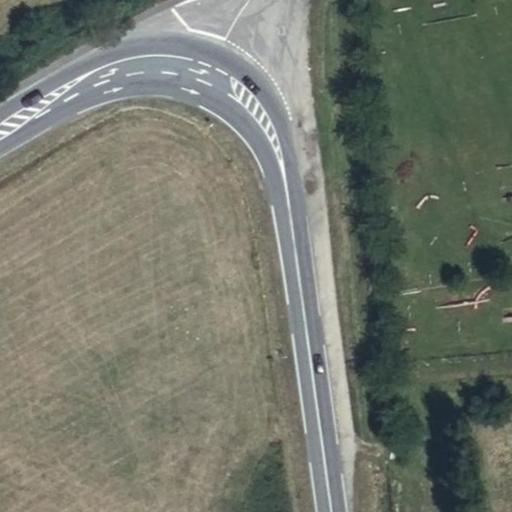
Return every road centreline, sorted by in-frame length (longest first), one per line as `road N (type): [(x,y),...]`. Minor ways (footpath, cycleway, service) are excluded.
road 1 (secondary): [(331,511),(278,170),(262,120),(203,75)]
road 2 (secondary): [(203,75),(140,63),(79,77),(0,124)]
